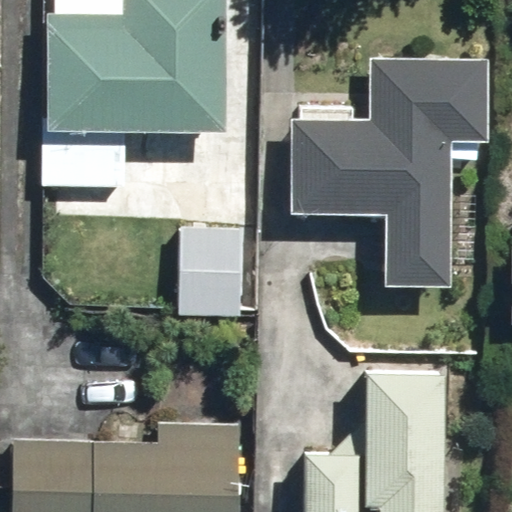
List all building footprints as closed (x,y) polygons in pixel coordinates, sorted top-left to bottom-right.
[(213,136),(220,0),(46,0),(42,189),(126,191),(127,134),(213,136)] [(483,57),(356,51),(353,108),(288,105),(283,217),(377,222),(380,282),(444,285),(451,142),(478,143),(483,57)] [(248,222),(173,222),(173,314),(248,314),(248,222)] [(436,511),(441,376),(358,371),(352,457),(296,453),(291,511),(436,511)] [(153,444),(6,440),(4,511),(230,511),(231,424),(154,423),(153,444)]
